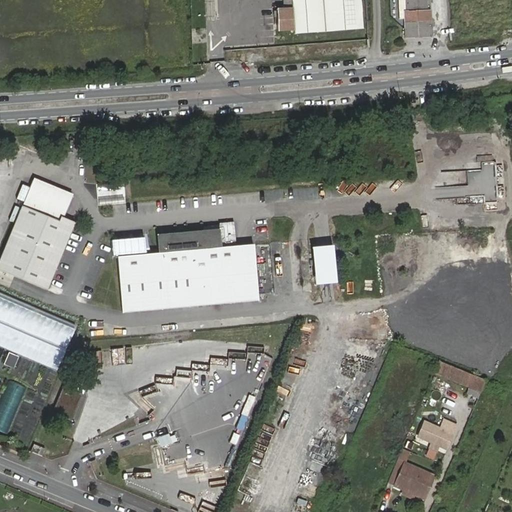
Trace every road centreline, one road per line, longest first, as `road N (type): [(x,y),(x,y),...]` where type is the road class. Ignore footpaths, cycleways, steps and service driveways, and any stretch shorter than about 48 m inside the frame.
road 1 (unknown): [(89,224),(70,272),(75,307),(138,328),(283,307),(297,281),(292,211)]
road 2 (secondary): [(511,53),(213,85)]
road 3 (secondary): [(213,101),(511,69)]
road 4 (secondary): [(213,85),(0,100)]
road 5 (secondary): [(0,115),(213,101)]
road 6 (unknown): [(89,224),(219,215)]
road 7 (residential): [(0,463),(116,511)]
